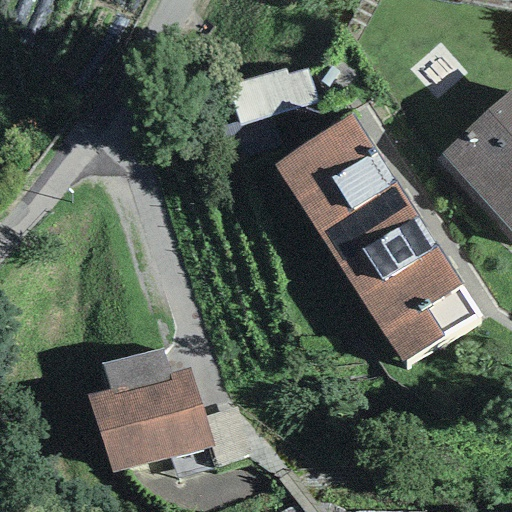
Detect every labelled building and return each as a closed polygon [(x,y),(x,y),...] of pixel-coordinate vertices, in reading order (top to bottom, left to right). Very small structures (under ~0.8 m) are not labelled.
[(511,90),(440,156),(511,234),(511,90)] [(349,116),(274,165),(315,232),(394,182),(349,116)] [(437,248),(394,182),(315,232),(358,297),(437,248)] [(480,316),(437,248),(358,297),(401,366),(480,316)] [(102,365),(109,390),(168,373),(161,348),(102,365)] [(109,390),(87,397),(110,475),(211,445),(188,367),(168,373),(109,390)]
